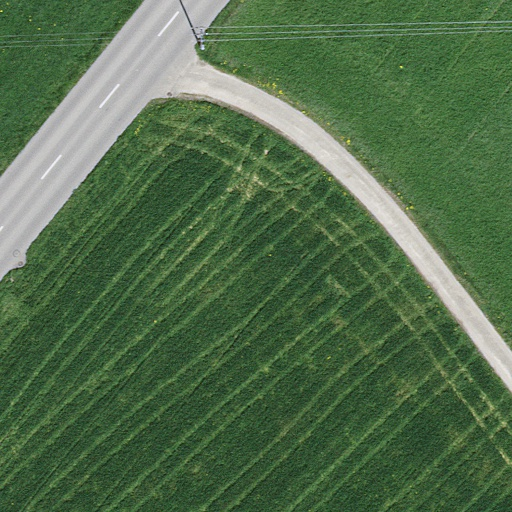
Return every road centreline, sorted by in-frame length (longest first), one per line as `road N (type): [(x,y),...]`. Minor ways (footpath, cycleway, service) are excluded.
road 1 (track): [(132,66),(323,139),(511,386)]
road 2 (tertiary): [(0,228),(187,0)]
